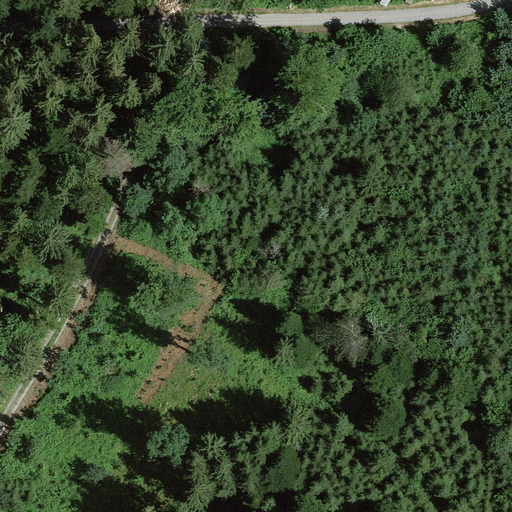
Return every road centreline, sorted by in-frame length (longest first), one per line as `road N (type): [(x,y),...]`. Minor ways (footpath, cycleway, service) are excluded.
road 1 (track): [(0,26),(419,16),(500,0)]
road 2 (track): [(137,23),(128,139),(47,359),(0,436)]
